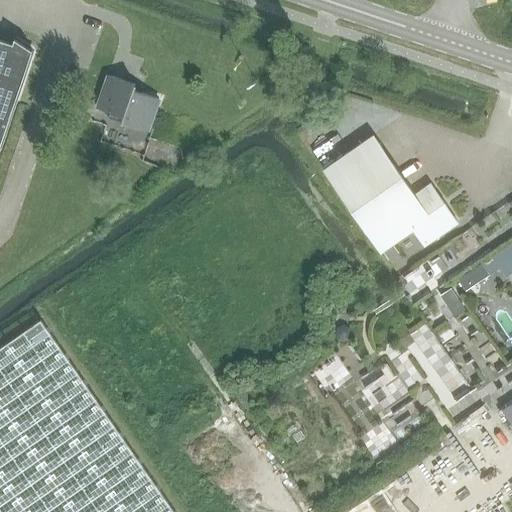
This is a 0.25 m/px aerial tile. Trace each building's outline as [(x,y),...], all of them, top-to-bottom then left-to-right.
[(12,43),(0,39),(0,144),(32,50),(14,38),(12,43)] [(133,90),(134,84),(108,75),(97,108),(109,112),(108,118),(147,131),(158,99),(133,90)] [(457,223),(430,183),(413,195),(373,136),(323,170),(380,252),(412,230),(423,246),(457,223)] [(511,236),(493,250),(506,268),(511,264),(511,236)] [(484,292),(488,270),(468,266),(464,288),(484,292)] [(448,307),(454,315),(464,308),(459,300),(448,307)] [(0,511),(173,511),(40,320),(0,347),(0,511)] [(405,348),(420,378),(438,369),(450,394),(469,384),(442,330),(405,348)] [(511,402),(501,410),(511,426),(511,402)] [(463,439),(495,421),(486,403),(453,421),(463,439)]
